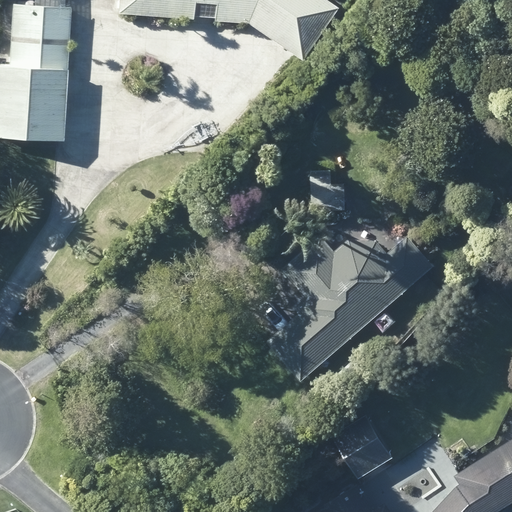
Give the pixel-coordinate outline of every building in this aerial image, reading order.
[(117,0),(117,12),(246,21),(295,55),(301,59),(336,7),(325,0),(117,0)] [(61,139),(68,7),(12,4),(8,64),(0,63),(0,135),(56,138),(61,139)] [(320,209),(332,209),(332,196),(320,196),(320,209)] [(433,265),(409,237),(389,254),(377,241),(352,239),(336,252),(322,236),(283,269),(307,297),(297,306),(302,312),(269,341),(302,379),(433,265)] [(446,433),(459,453),(474,443),(472,440),(492,426),(482,412),(463,426),(461,423),(446,433)] [(393,458),(367,416),(333,436),(359,478),(393,458)] [(462,483),(481,511),(497,511),(511,502),(511,439),(474,464),(457,475),(462,483)] [(481,511),(462,483),(434,511),(392,511),(387,503),(374,510),(358,484),(327,504),(329,507),(320,511),(481,511)]
